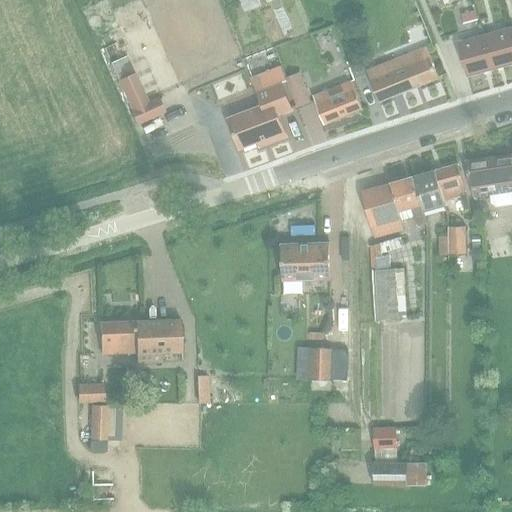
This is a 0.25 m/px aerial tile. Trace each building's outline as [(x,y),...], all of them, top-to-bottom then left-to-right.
[(511,35),(510,28),(484,35),(494,69),(511,63),(511,35)] [(484,35),(458,42),(467,76),(494,69),(484,35)] [(379,102),(439,78),(426,46),(366,70),(379,102)] [(136,72),(119,80),(138,123),(164,111),(157,96),(148,100),(136,72)] [(298,72),(285,77),(297,107),(310,102),(298,72)] [(262,105),(228,118),(240,148),(258,142),(259,146),(286,136),(278,115),(292,109),(281,81),(257,91),(262,105)] [(324,123),(362,109),(351,81),(313,95),(324,123)] [(511,154),(466,162),(470,185),(472,184),(474,197),(490,195),(491,202),(496,206),(511,203),(511,154)] [(435,171),(444,201),(460,197),(462,204),(468,202),(457,165),(435,171)] [(445,205),(444,201),(435,171),(413,177),(422,212),(445,205)] [(426,223),(422,212),(413,177),(361,192),(374,237),(404,229),(399,211),(411,207),(416,226),(426,223)] [(450,254),(465,253),(464,226),(449,226),(450,254)] [(331,237),(284,237),(284,275),(331,274),(331,237)] [(398,319),(395,267),(383,268),(381,251),(396,247),(393,238),(371,244),(376,320),(398,319)] [(441,255),(449,254),(448,242),(441,242),(441,255)] [(102,354),(126,353),(126,366),(137,366),(137,361),(163,360),(163,349),(181,348),(180,318),(101,321),(102,354)] [(310,347),(310,379),(332,379),(333,348),(310,347)] [(78,384),(79,401),(103,400),(102,383),(78,384)] [(107,406),(91,405),(90,441),(106,442),(107,406)] [(375,449),(398,448),(397,428),(374,429),(375,449)] [(427,485),(427,463),(375,463),(375,485),(427,485)]
